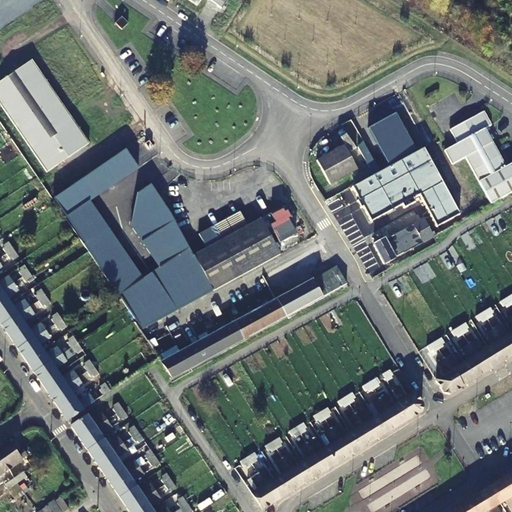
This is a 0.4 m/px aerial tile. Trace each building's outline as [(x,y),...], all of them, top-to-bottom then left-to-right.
[(227,0),(186,0),(196,6),(201,0),(206,0),(221,10),(227,0)] [(128,24),(122,18),(116,24),(122,31),(128,24)] [(32,61),(0,82),(0,104),(47,173),(89,144),(32,61)] [(484,111),(450,130),(458,144),(444,151),(452,164),(465,157),(492,205),(511,193),(511,149),(500,156),(485,129),(492,125),(484,111)] [(394,114),(368,129),(375,144),(402,128),(394,114)] [(343,146),(316,161),(329,185),(357,170),(343,146)] [(279,243),(298,234),(286,208),(272,214),(276,222),(271,225),(279,243)] [(220,242),(194,256),(214,292),(281,255),(261,219),(248,226),(240,213),(212,228),(220,242)] [(384,265),(434,237),(429,227),(424,218),(373,246),(384,265)] [(7,254),(13,250),(9,243),(4,246),(6,248),(4,250),(7,254)] [(75,245),(31,272),(35,277),(54,264),(58,270),(81,255),(75,245)] [(13,250),(7,254),(11,259),(12,258),(14,260),(18,257),(14,251),(13,250)] [(23,277),(29,273),(24,266),(20,269),(21,271),(20,273),(23,277)] [(347,285),(336,268),(330,271),(277,300),(286,318),(347,285)] [(29,273),(23,277),(26,283),(28,281),(30,283),(34,280),(30,274),(29,273)] [(0,292),(14,284),(9,276),(0,282),(0,292)] [(0,292),(0,310),(10,304),(7,300),(19,291),(14,284),(0,292)] [(39,301),(45,297),(41,290),(36,293),(38,295),(36,297),(39,301)] [(45,297),(39,301),(43,307),(45,305),(46,307),(50,304),(46,298),(45,297)] [(507,298),(505,299),(500,303),(502,307),(505,306),(506,308),(511,305),(507,298)] [(0,310),(0,324),(2,327),(30,308),(25,300),(13,308),(10,304),(0,310)] [(235,323),(245,341),(286,318),(277,300),(235,323)] [(2,327),(10,338),(26,327),(23,323),(35,315),(30,308),(2,327)] [(483,313),(487,320),(492,317),(491,315),(492,314),(490,309),(483,313)] [(483,313),(480,314),(476,317),(479,322),(481,320),(482,323),(487,320),(483,313)] [(55,325),(61,320),(57,314),(53,317),(54,319),(52,320),(55,325)] [(61,320),(55,325),(59,330),(60,328),(62,331),(67,328),(62,321),(61,320)] [(235,323),(162,363),(173,380),(245,341),(235,323)] [(10,338),(18,350),(46,331),(41,324),(29,332),(26,327),(10,338)] [(458,328),(463,335),(467,332),(466,330),(467,329),(465,324),(458,328)] [(510,357),(511,355),(511,333),(508,336),(501,324),(493,329),(510,357)] [(458,328),(456,329),(451,332),(454,337),(456,336),(457,338),(463,335),(458,328)] [(498,365),(510,357),(493,329),(485,334),(492,346),(488,348),(498,365)] [(18,350),(26,362),(43,351),(39,346),(51,339),(46,331),(18,350)] [(315,335),(309,338),(317,350),(322,346),(315,335)] [(71,348),(77,344),(73,338),(69,340),(70,342),(68,343),(71,348)] [(434,343),(438,350),(443,347),(441,345),(443,344),(441,339),(434,343)] [(485,372),(498,365),(488,348),(484,351),(476,339),(468,344),(485,372)] [(434,343),(432,344),(427,348),(429,352),(432,351),(433,353),(438,350),(434,343)] [(77,344),(71,348),(75,353),(77,352),(78,354),(82,351),(78,345),(77,344)] [(473,380),(485,372),(468,344),(461,349),(468,361),(463,364),(473,380)] [(26,362),(34,373),(62,355),(57,348),(46,355),(43,351),(26,362)] [(34,373),(42,385),(58,374),(55,370),(67,362),(62,355),(34,373)] [(461,387),(473,380),(463,364),(459,366),(452,355),(444,359),(461,387)] [(449,395),(461,387),(444,359),(437,364),(443,376),(436,380),(444,393),(449,395)] [(88,372),(94,368),(89,361),(84,364),(86,366),(84,367),(88,372)] [(94,368),(88,372),(91,377),(93,376),(94,378),(99,375),(95,369),(94,368)] [(382,375),(387,382),(392,379),(390,377),(392,375),(390,370),(382,375)] [(42,385),(50,397),(78,379),(73,371),(62,379),(58,374),(42,385)] [(50,397),(58,409),(75,398),(72,394),(83,386),(78,379),(50,397)] [(369,383),(373,390),(378,387),(376,385),(379,384),(376,379),(369,383)] [(369,383),(363,387),(366,392),(368,390),(369,393),(373,390),(369,383)] [(104,396),(110,392),(105,384),(101,387),(102,389),(100,390),(104,396)] [(392,392),(399,403),(409,420),(420,413),(422,406),(415,393),(407,398),(400,387),(392,391),(392,392)] [(345,398),(349,405),(354,402),(353,400),(355,399),(352,394),(345,398)] [(58,409),(66,421),(94,402),(89,395),(78,402),(75,398),(58,409)] [(396,427),(409,420),(399,403),(394,406),(387,395),(379,399),(396,427)] [(345,398),(338,402),(341,407),(344,406),(345,408),(349,405),(345,398)] [(379,415),(374,418),(384,435),(396,427),(379,399),(372,404),(379,415)] [(116,414),(123,410),(118,403),(114,406),(115,408),(113,410),(116,414)] [(321,413),(325,420),(330,417),(328,415),(331,414),(328,408),(321,413)] [(363,409),(355,414),(372,442),(384,435),(374,418),(370,421),(363,409)] [(123,410),(116,414),(120,420),(122,418),(123,420),(128,417),(123,411),(123,410)] [(321,413),(314,417),(317,422),(319,421),(320,423),(325,420),(321,413)] [(71,427),(79,440),(107,421),(102,414),(90,422),(87,416),(71,427)] [(355,430),(350,433),(360,449),(372,442),(355,414),(348,419),(355,430)] [(79,440),(87,451),(104,440),(101,436),(112,428),(107,421),(79,440)] [(297,428),(301,434),(305,432),(304,430),(307,428),(304,423),(297,428)] [(339,424),(331,429),(348,457),(360,449),(350,433),(346,436),(339,424)] [(133,438),(139,433),(134,426),(129,430),(131,432),(129,433),(133,438)] [(297,428),(289,432),(292,437),(294,436),(296,438),(301,434),(297,428)] [(330,445),(326,448),(336,464),(348,457),(331,429),(323,434),(330,445)] [(139,433),(133,438),(136,443),(138,442),(139,443),(144,441),(139,434),(139,433)] [(107,445),(104,440),(87,451),(95,463),(123,444),(118,437),(107,445)] [(273,442),(277,450),(281,447),(280,445),(282,443),(279,438),(273,442)] [(315,439),(307,444),(324,472),(336,464),(326,448),(322,451),(315,439)] [(23,448),(17,453),(9,442),(0,448),(0,460),(2,459),(4,462),(7,459),(13,467),(23,460),(22,459),(28,455),(23,448)] [(273,442),(265,447),(268,452),(270,451),(272,453),(277,450),(273,442)] [(95,463),(103,475),(120,464),(117,460),(128,452),(123,444),(95,463)] [(306,460),(301,463),(311,479),(324,472),(307,444),(299,448),(306,460)] [(149,462),(155,457),(151,450),(146,454),(147,455),(146,457),(149,462)] [(248,458),(252,464),(256,462),(255,460),(258,458),(255,453),(248,458)] [(290,454),(282,459),(300,486),(311,479),(301,463),(297,466),(290,454)] [(156,467),(160,464),(155,457),(149,462),(152,466),(154,465),(156,467)] [(248,458),(240,462),(243,467),(246,466),(247,468),(252,464),(248,458)] [(0,476),(11,469),(13,467),(7,459),(4,462),(2,459),(0,460),(0,476)] [(282,475),(277,478),(287,494),(300,486),(282,459),(275,463),(282,475)] [(103,475),(111,487),(139,468),(134,461),(123,469),(120,464),(103,475)] [(111,487),(119,499),(136,487),(133,483),(144,476),(139,468),(111,487)] [(258,474),(275,502),(287,494),(277,478),(273,481),(266,469),(258,474)] [(14,479),(17,483),(27,476),(24,472),(14,479)] [(511,473),(502,480),(511,496),(511,473)] [(165,485),(171,481),(166,474),(162,477),(163,479),(161,480),(165,485)] [(253,494),(262,510),(275,502),(258,474),(250,479),(258,490),(253,494)] [(14,479),(5,485),(8,489),(17,483),(14,479)] [(510,511),(511,511),(511,496),(502,480),(490,487),(500,504),(504,502),(510,511)] [(171,481),(165,485),(169,491),(170,489),(172,491),(176,488),(172,481),(171,481)] [(119,499),(127,511),(155,491),(150,484),(139,492),(136,487),(119,499)] [(498,511),(495,507),(500,504),(490,487),(477,495),(487,511),(498,511)] [(127,511),(128,511),(150,511),(152,511),(149,507),(160,499),(155,491),(127,511)] [(487,511),(477,495),(465,502),(471,511),(487,511)] [(61,497),(56,500),(63,511),(69,509),(61,497)] [(181,508),(187,504),(182,497),(178,500),(179,502),(177,503),(181,508)] [(48,504),(49,505),(53,511),(61,511),(54,500),(48,504)] [(471,511),(465,502),(453,510),(454,511),(471,511)]
